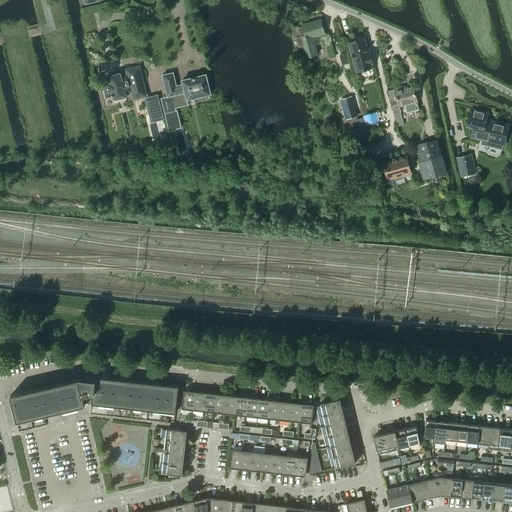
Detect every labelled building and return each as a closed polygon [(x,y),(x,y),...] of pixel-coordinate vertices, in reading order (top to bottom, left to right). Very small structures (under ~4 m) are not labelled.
[(298,46),(303,45),(307,57),(317,54),(312,36),(324,33),(320,19),(302,25),(302,26),(298,28),(300,37),(296,38),(298,46)] [(360,37),(355,38),(355,40),(348,42),(357,72),(372,67),(371,65),(373,64),(367,43),(366,44),(364,38),(362,38),(360,37)] [(347,53),(341,55),(344,65),(349,63),(347,53)] [(109,79),(102,80),(106,97),(111,96),(113,95),(114,99),(125,96),(125,93),(131,91),(133,99),(146,95),(139,66),(126,69),(127,74),(121,76),(120,73),(108,76),(109,79)] [(173,72),(162,75),(167,96),(172,95),(175,107),(188,104),(187,99),(195,97),(202,96),(202,95),(210,93),(206,74),(197,76),(190,78),(182,80),(183,84),(176,86),(175,82),(174,78),(173,72)] [(407,112),(419,109),(417,101),(413,86),(402,88),(401,87),(394,88),(395,90),(389,91),(391,98),(394,110),(393,110),(396,121),(398,126),(404,124),(402,119),(400,108),(399,106),(405,104),(407,112)] [(157,95),(146,98),(150,114),(161,112),(157,95)] [(340,99),(346,119),(356,116),(351,96),(340,99)] [(491,121),(490,121),(486,120),(488,113),(471,109),(467,125),(473,126),(470,137),(482,139),(481,144),(502,149),(503,145),(508,125),(491,121)] [(176,110),(164,113),(169,130),(173,129),(172,125),(180,123),(176,110)] [(366,121),(368,129),(380,126),(378,118),(366,121)] [(415,145),(421,162),(441,156),(436,139),(415,145)] [(477,175),(472,154),(456,158),(460,178),(477,175)] [(406,155),(382,162),(387,179),(395,177),(396,180),(404,178),(403,174),(411,172),(406,155)] [(421,162),(419,163),(423,177),(424,177),(425,179),(446,173),(441,156),(421,162)] [(86,375),(86,379),(78,379),(10,395),(17,422),(85,405),(84,403),(175,413),(178,386),(86,375)] [(182,408),(193,410),(195,391),(184,390),(182,408)] [(193,410),(203,411),(206,392),(195,391),(193,410)] [(203,411),(214,412),(216,393),(206,392),(203,411)] [(214,412),(225,413),(227,395),(216,393),(214,412)] [(225,413),(236,414),(238,396),(227,395),(225,413)] [(236,414),(246,416),(249,397),(238,396),(236,414)] [(246,416),(257,417),(259,398),(249,397),(246,416)] [(257,417),(268,418),(270,400),(259,398),(257,417)] [(320,403),(325,425),(345,420),(340,399),(320,403)] [(268,418),(279,419),(281,401),(270,400),(268,418)] [(279,419),(289,420),(292,402),(281,401),(279,419)] [(289,420),(300,422),(302,403),(292,402),(289,420)] [(302,403),(300,422),(311,423),(313,404),(302,403)] [(423,437),(435,438),(437,420),(425,419),(423,437)] [(325,425),(330,446),(350,441),(345,420),(325,425)] [(445,444),(445,439),(447,421),(437,420),(435,438),(434,443),(445,444)] [(445,439),(456,441),(458,423),(447,421),(445,439)] [(456,441),(467,442),(469,424),(458,423),(456,441)] [(467,442),(477,443),(480,425),(469,424),(467,442)] [(477,443),(488,444),(490,426),(480,425),(477,443)] [(416,426),(405,428),(409,446),(420,443),(416,426)] [(498,450),(499,445),(501,427),(490,426),(488,444),(488,449),(498,450)] [(509,452),(509,451),(510,447),(511,429),(501,427),(499,445),(498,450),(509,452)] [(167,428),(164,448),(164,450),(184,452),(187,430),(167,428)] [(405,428),(395,431),(399,448),(409,446),(405,428)] [(395,431),(384,433),(388,451),(399,448),(395,431)] [(388,451),(384,433),(373,436),(377,454),(388,451)] [(350,441),(330,446),(336,467),(355,463),(350,441)] [(229,467),(241,469),(243,450),(231,449),(229,467)] [(164,450),(164,452),(162,472),(182,474),(184,452),(164,450)] [(241,469),(251,470),(253,451),(243,450),(241,469)] [(251,470),(262,471),(264,453),(253,451),(251,470)] [(262,471),(273,472),(275,454),(264,453),(262,471)] [(273,472),(283,474),(286,455),(275,454),(273,472)] [(283,474),(294,475),(296,456),(286,455),(283,474)] [(296,456),(294,475),(305,476),(308,458),(296,456)] [(443,459),(442,464),(445,464),(447,467),(447,470),(452,471),(453,465),(453,460),(443,459)] [(433,497),(441,495),(450,496),(452,478),(452,471),(447,470),(441,472),(438,471),(434,473),(435,477),(429,479),(433,497)] [(471,498),(482,499),(484,481),(484,477),(474,476),(473,480),(471,498)] [(450,496),(460,497),(462,479),(452,478),(450,496)] [(422,499),(433,497),(429,479),(418,482),(422,499)] [(460,497),(471,498),(473,480),(462,479),(460,497)] [(482,499),(493,500),(495,483),(484,481),(482,499)] [(412,502),(422,499),(418,482),(408,484),(412,502)] [(493,500),(503,502),(505,484),(495,483),(493,500)] [(401,504),(412,502),(408,484),(397,487),(401,504)] [(503,502),(511,502),(511,484),(505,484),(503,502)] [(390,507),(401,504),(397,487),(386,489),(390,507)] [(208,511),(207,497),(193,500),(196,511),(208,511)] [(219,511),(221,499),(207,497),(208,511),(219,511)] [(230,511),(232,500),(221,499),(219,511),(230,511)] [(346,503),(348,511),(356,511),(367,509),(364,499),(346,503)] [(196,511),(193,500),(183,503),(185,511),(196,511)] [(241,511),(243,501),(232,500),(230,511),(241,511)] [(252,511),(254,502),(243,501),(241,511),(252,511)] [(263,511),(264,503),(254,502),(252,511),(263,511)] [(185,511),(183,503),(172,505),(174,511),(185,511)] [(274,511),(275,505),(264,503),(263,511),(274,511)]
